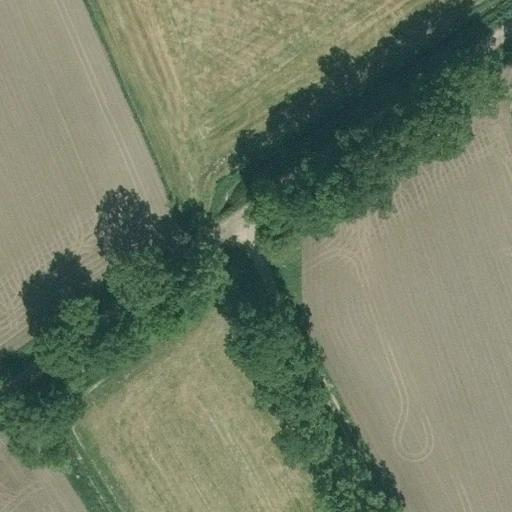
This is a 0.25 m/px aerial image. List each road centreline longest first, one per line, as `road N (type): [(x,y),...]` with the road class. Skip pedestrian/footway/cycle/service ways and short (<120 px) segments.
road 1 (track): [(398,511),(246,220)]
road 2 (track): [(511,49),(246,220)]
road 3 (track): [(246,220),(0,403)]
